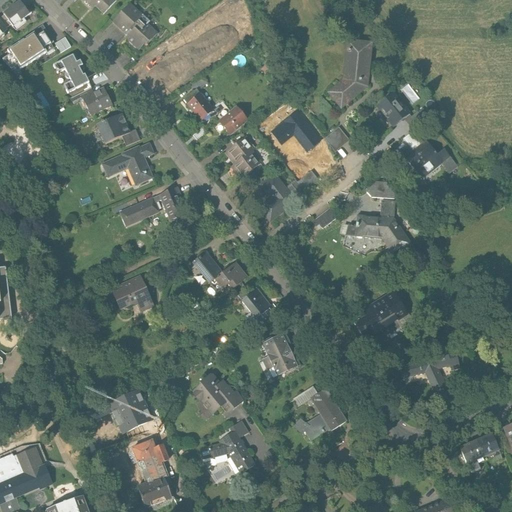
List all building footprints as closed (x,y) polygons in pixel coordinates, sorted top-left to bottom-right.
[(113,0),(84,0),(84,1),(90,7),(92,5),(103,15),(116,2),(113,0)] [(19,3),(4,15),(11,25),(15,30),(26,22),(23,20),(31,14),(25,8),(24,9),(19,3)] [(114,22),(127,34),(133,28),(137,32),(144,24),(148,21),(130,5),(114,22)] [(249,26),(235,6),(198,32),(211,52),(249,26)] [(4,15),(0,17),(0,20),(6,28),(11,25),(4,15)] [(133,28),(127,34),(123,38),(139,52),(155,35),(144,24),(137,32),(133,28)] [(33,34),(7,51),(10,55),(2,60),(11,70),(15,74),(20,70),(46,53),(47,54),(53,50),(50,45),(53,43),(42,26),(33,33),(33,34)] [(65,38),(54,44),(60,54),(70,48),(65,38)] [(177,44),(151,61),(171,90),(197,72),(177,44)] [(346,81),(328,94),(341,109),(366,88),(371,46),(349,44),(346,81)] [(62,72),(65,70),(66,73),(65,73),(65,74),(65,75),(65,76),(65,77),(65,78),(66,78),(66,79),(67,79),(68,80),(69,80),(71,82),(63,86),(67,94),(89,83),(82,71),(80,67),(82,66),(80,61),(78,62),(74,55),(53,66),(55,69),(62,72)] [(82,100),(94,94),(91,89),(71,99),(73,104),(82,100)] [(94,94),(82,100),(90,115),(111,105),(103,90),(94,94)] [(183,101),(187,105),(200,95),(196,90),(183,101)] [(200,95),(187,105),(200,122),(214,111),(200,95)] [(409,115),(393,95),(377,107),(394,128),(404,120),(409,115)] [(237,109),(219,123),(229,134),(246,121),(237,109)] [(412,117),(409,115),(404,120),(413,131),(416,129),(426,121),(418,113),(412,117)] [(122,115),(97,125),(106,145),(122,138),(130,134),(129,133),(122,115)] [(284,125),(274,133),(281,143),(292,134),(307,153),(318,144),(295,115),(284,124),(284,125)] [(206,132),(203,128),(193,136),(196,141),(206,132)] [(413,131),(403,139),(414,153),(422,146),(413,134),(418,131),(416,129),(413,131)] [(130,134),(122,138),(126,147),(140,141),(135,130),(129,133),(130,134)] [(338,130),(325,140),(334,150),(346,140),(338,130)] [(230,141),(234,147),(245,138),(241,134),(230,141)] [(234,147),(226,153),(235,164),(232,167),(232,168),(250,154),(253,152),(248,146),(249,144),(245,138),(234,147)] [(426,142),(422,146),(414,153),(410,156),(412,158),(408,161),(420,177),(424,173),(427,175),(439,165),(442,162),(438,156),(426,142)] [(112,160),(102,165),(108,178),(128,169),(138,192),(154,185),(143,159),(153,155),(149,145),(128,154),(128,152),(112,160)] [(443,152),(438,156),(442,162),(439,165),(446,173),(454,166),(443,152)] [(250,154),(232,168),(241,179),(255,169),(260,165),(256,159),(254,160),(250,154)] [(259,174),(255,169),(241,179),(245,184),(259,174)] [(291,186),(285,190),(294,201),(308,190),(309,192),(320,183),(311,172),(297,183),(296,181),(290,185),(291,186)] [(273,202),(261,211),(270,222),(277,216),(289,207),(295,203),(294,201),(285,190),(274,176),(261,186),(273,202)] [(372,198),(394,200),(395,192),(392,191),(386,185),(386,184),(375,183),(375,185),(367,193),(372,198)] [(177,188),(124,211),(130,226),(141,220),(140,219),(158,212),(155,204),(161,201),(170,221),(185,214),(178,196),(180,195),(177,188)] [(395,203),(382,202),(380,220),(393,221),(395,203)] [(336,219),(329,210),(315,220),(322,230),(336,219)] [(380,220),(357,218),(357,224),(356,224),(355,227),(355,237),(382,239),(394,256),(410,244),(393,221),(380,220)] [(345,236),(355,237),(355,227),(348,227),(345,236)] [(194,265),(190,269),(195,276),(200,273),(217,294),(229,284),(234,289),(247,279),(235,264),(222,274),(206,254),(193,264),(194,265)] [(0,364),(3,364),(2,360),(0,357),(0,320),(11,319),(5,268),(0,268),(0,364)] [(140,278),(112,291),(120,310),(131,305),(138,305),(141,312),(152,306),(147,294),(151,292),(147,285),(143,286),(140,278)] [(257,291),(242,303),(250,313),(246,316),(253,325),(259,321),(263,325),(283,313),(275,303),(268,308),(260,298),(261,297),(257,291)] [(393,295),(364,312),(368,318),(356,325),(366,340),(405,315),(393,295)] [(262,345),(268,358),(261,360),(267,371),(269,370),(273,379),(300,366),(291,347),(294,346),(287,333),(262,345)] [(459,369),(455,353),(432,360),(437,370),(450,367),(451,372),(459,369)] [(432,360),(399,369),(404,385),(411,383),(410,378),(425,374),(434,394),(445,388),(437,370),(432,360)] [(204,384),(194,392),(195,394),(194,395),(194,397),(198,402),(200,402),(201,400),(208,409),(201,416),(206,422),(213,416),(213,413),(220,407),(226,415),(241,402),(229,389),(224,388),(222,386),(220,384),(217,383),(213,378),(209,377),(205,381),(204,384)] [(313,388),(294,401),(298,407),(311,399),(317,395),(313,388)] [(317,395),(311,399),(323,418),(310,427),(301,419),(294,427),(303,434),(305,432),(310,440),(330,428),(331,431),(346,422),(325,390),(317,395)] [(138,391),(109,405),(123,434),(152,421),(138,391)] [(230,430),(233,434),(234,433),(238,440),(248,434),(241,422),(230,430)] [(511,426),(503,430),(511,451),(511,426)] [(209,450),(201,452),(203,463),(212,461),(212,459),(228,454),(240,474),(254,466),(238,440),(234,433),(233,434),(219,443),(220,446),(209,449),(209,450)] [(491,437),(475,444),(483,461),(499,453),(491,437)] [(145,484),(137,487),(142,498),(141,498),(144,508),(145,508),(173,498),(166,480),(160,464),(167,461),(162,447),(155,450),(152,441),(132,449),(145,484)] [(475,444),(459,452),(467,468),(483,461),(475,444)] [(42,468),(34,450),(13,458),(12,456),(0,460),(0,506),(2,511),(17,511),(19,508),(15,497),(38,488),(39,489),(52,484),(44,467),(42,468)] [(272,450),(266,454),(272,464),(278,460),(272,450)] [(86,511),(81,498),(47,510),(47,511),(86,511)] [(421,511),(450,511),(446,502),(421,511)]
